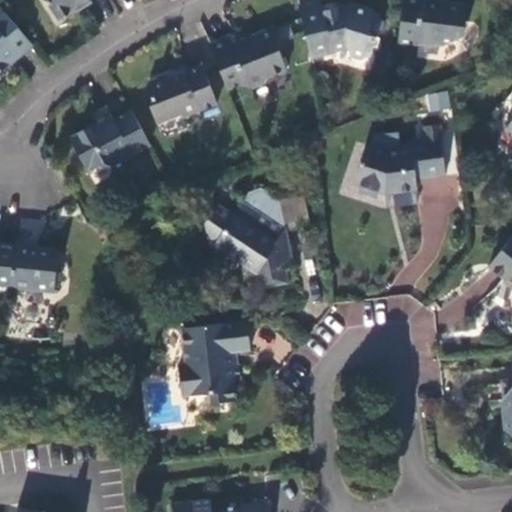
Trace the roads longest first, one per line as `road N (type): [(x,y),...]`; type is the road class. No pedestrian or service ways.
road 1 (residential): [(420,507),(399,353),(387,344),(337,358),(322,389),(328,476),(347,511)]
road 2 (residential): [(172,0),(91,49),(20,116),(2,167)]
